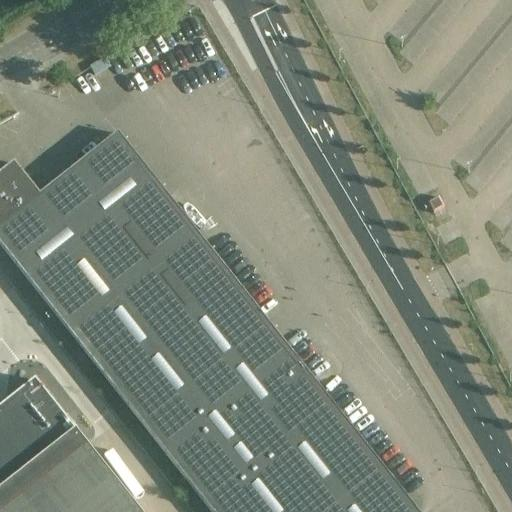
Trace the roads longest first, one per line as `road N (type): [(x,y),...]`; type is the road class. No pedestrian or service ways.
road 1 (tertiary): [(511,476),(244,0)]
road 2 (unknown): [(471,240),(409,99)]
road 3 (unknown): [(499,0),(409,99)]
road 4 (unclassified): [(0,66),(108,0)]
